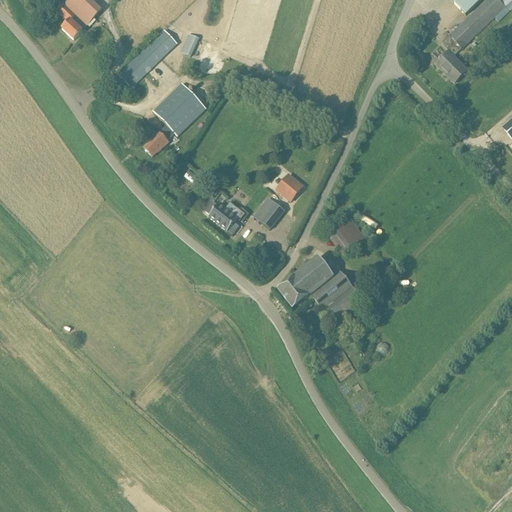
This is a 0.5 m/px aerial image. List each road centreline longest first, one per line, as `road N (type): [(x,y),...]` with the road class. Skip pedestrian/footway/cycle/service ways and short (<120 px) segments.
road 1 (tertiary): [(260,299),(123,177),(0,15)]
road 2 (unclassified): [(260,299),(351,142),(386,57)]
road 3 (tertiary): [(401,511),(325,414),(260,299)]
road 4 (unclassified): [(386,57),(511,185)]
